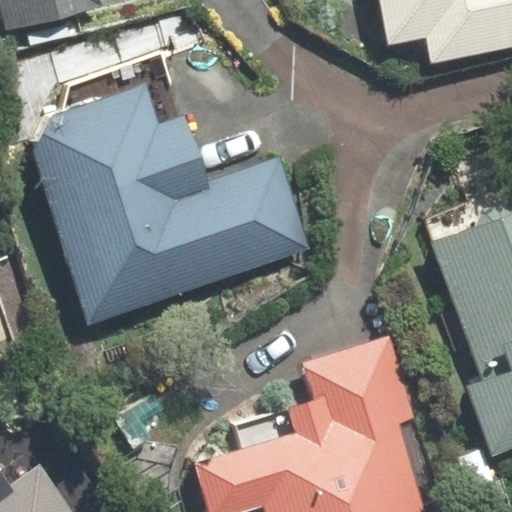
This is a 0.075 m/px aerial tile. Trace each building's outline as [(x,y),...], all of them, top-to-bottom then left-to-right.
[(0,0),(0,20),(2,27),(103,0),(0,0)] [(511,0),(378,0),(385,37),(423,30),(429,59),(511,43),(511,0)] [(228,27),(57,86),(62,100),(1,121),(72,327),(322,240),(267,81),(248,87),(228,27)] [(511,200),(424,229),(471,370),(460,373),(485,451),(511,441),(511,200)] [(0,352),(10,348),(0,326),(0,352)] [(429,511),(384,331),(303,351),(313,390),(287,396),(294,422),(193,448),(209,511),(429,511)] [(0,511),(77,511),(10,415),(0,421),(0,511)] [(506,455),(425,449),(430,498),(506,505),(506,455)]
